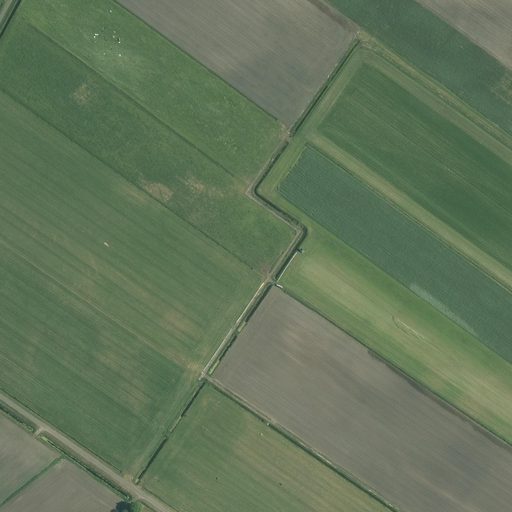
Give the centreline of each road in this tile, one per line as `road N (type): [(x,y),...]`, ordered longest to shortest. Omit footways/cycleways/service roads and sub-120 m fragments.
road 1 (track): [(358,31),(250,187),(298,233),(203,374),(402,511)]
road 2 (unclassified): [(166,511),(0,396)]
